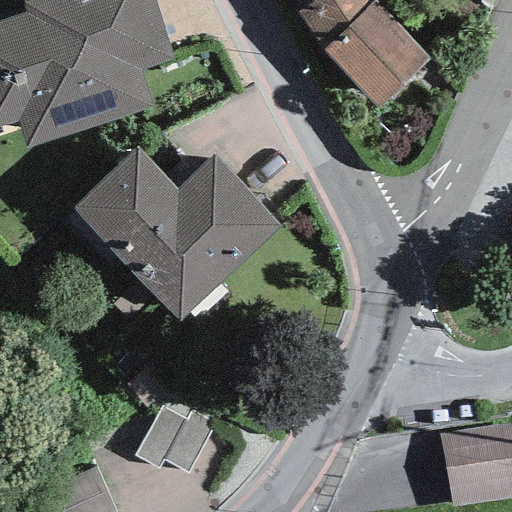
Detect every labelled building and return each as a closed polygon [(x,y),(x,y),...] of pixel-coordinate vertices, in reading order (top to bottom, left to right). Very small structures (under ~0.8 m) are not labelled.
[(0,127),(17,122),(26,149),(152,108),(140,70),(172,60),(152,0),(23,0),(20,1),(24,14),(0,21),(0,127)] [(321,51),(379,109),(429,59),(375,1),(374,0),(314,0),(315,1),(297,15),(321,51)] [(135,148),(71,209),(179,323),(280,228),(211,156),(175,191),(135,148)] [(511,458),(508,430),(446,438),(454,499),(511,490),(511,458)] [(115,511),(94,462),(45,483),(56,511),(115,511)] [(11,511),(10,497),(0,497),(0,511),(11,511)]
